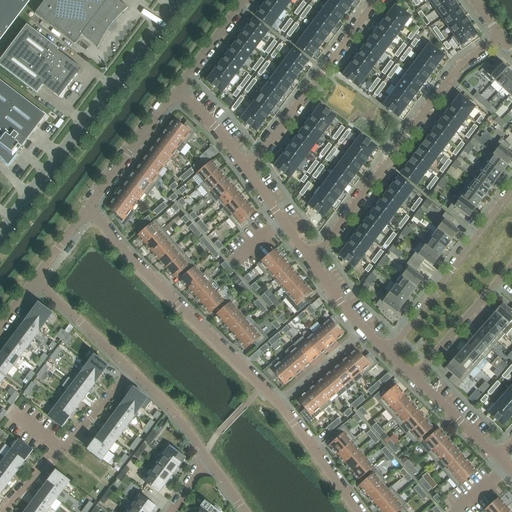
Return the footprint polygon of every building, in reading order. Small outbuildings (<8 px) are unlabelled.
[(0,0),(0,40),(30,0),(0,0)] [(45,0),(35,14),(75,44),(81,35),(97,47),(97,48),(98,48),(99,45),(103,37),(108,29),(110,31),(112,30),(114,29),(115,27),(114,25),(113,23),(114,22),(121,15),(128,8),(127,8),(116,0),(45,0)] [(284,10),(270,0),(267,0),(262,7),(277,19),(284,10)] [(290,2),(288,0),(270,0),(284,10),(290,2)] [(350,6),(342,0),(330,0),(328,3),(344,14),(350,6)] [(436,10),(450,0),(431,0),(430,1),(430,2),(436,10)] [(442,19),(458,8),(452,0),(450,0),(436,10),(442,19)] [(344,14),(328,3),(322,12),(337,23),(344,14)] [(410,17),(395,6),(388,15),(404,26),(410,17)] [(277,19),(262,7),(255,17),(271,28),(277,19)] [(448,28),(464,17),(458,8),(442,19),(448,28)] [(337,23),(322,12),(315,20),(331,32),(337,23)] [(404,26),(388,15),(382,23),(397,35),(404,26)] [(454,37),(470,25),(464,17),(448,28),(454,36),(454,37)] [(268,31),(253,20),(246,29),(261,40),(268,31)] [(331,32),(315,20),(309,29),(324,41),(331,32)] [(397,35),(382,23),(375,32),(391,44),(397,35)] [(27,25),(0,60),(0,65),(37,94),(43,86),(59,98),(77,75),(81,69),(75,65),(57,51),(59,49),(27,25)] [(458,48),(477,35),(470,25),(454,37),(454,36),(451,38),(458,48)] [(261,40),(246,29),(239,38),(255,49),(261,40)] [(324,41),(309,29),(302,38),(318,49),(324,41)] [(391,44),(375,32),(369,41),(384,52),(391,44)] [(255,49),(239,38),(233,46),(248,58),(255,49)] [(318,49),(302,38),(295,47),(311,58),(318,49)] [(384,52),(369,41),(362,49),(378,61),(384,52)] [(444,56),(429,44),(422,54),(437,65),(444,56)] [(248,58),(233,46),(226,55),(242,66),(248,58)] [(378,61),(362,49),(356,58),(371,70),(378,61)] [(309,61),(293,50),(286,59),(302,71),(309,61)] [(437,65),(422,54),(415,62),(431,74),(437,65)] [(242,66),(226,55),(220,63),(235,75),(242,66)] [(371,70),(356,58),(349,67),(365,78),(371,70)] [(302,71),(286,59),(280,68),(295,79),(302,71)] [(494,81),(507,68),(499,60),(492,67),(487,63),(479,72),(492,84),(495,82),(494,81)] [(431,74),(415,62),(409,71),(424,82),(431,74)] [(235,75),(220,63),(213,72),(229,84),(235,75)] [(365,78),(349,67),(342,76),(358,87),(365,78)] [(295,79),(280,68),(273,76),(289,88),(295,79)] [(502,89),(511,78),(511,72),(507,68),(494,81),(495,82),(502,89)] [(424,82),(409,71),(403,80),(418,91),(424,82)] [(229,84),(213,72),(207,81),(222,93),(229,84)] [(289,88),(273,76),(267,85),(282,97),(289,88)] [(510,96),(511,94),(511,78),(502,89),(510,96)] [(0,80),(0,155),(8,165),(16,155),(13,152),(15,149),(19,151),(46,116),(0,80)] [(418,91),(403,80),(396,88),(411,100),(418,91)] [(282,97),(267,85),(260,94),(276,105),(282,97)] [(411,100),(396,88),(390,97),(405,108),(411,100)] [(276,105),(260,94),(254,102),(269,114),(276,105)] [(228,96),(224,102),(230,106),(234,100),(228,96)] [(475,107),(459,96),(453,105),(468,116),(475,107)] [(405,108),(390,97),(383,106),(398,117),(405,108)] [(269,114),(254,102),(247,111),(263,122),(269,114)] [(496,111),(488,104),(484,108),(492,115),(496,111)] [(468,116),(453,105),(446,113),(461,125),(468,116)] [(336,117),(320,106),(313,115),(329,126),(336,117)] [(263,122),(247,111),(241,120),(256,132),(263,122)] [(461,125),(446,113),(440,122),(455,134),(461,125)] [(329,126),(313,115),(307,123),(322,135),(329,126)] [(497,125),(503,119),(499,116),(494,121),(497,125)] [(501,128),(506,123),(503,119),(497,125),(501,128)] [(186,144),(196,131),(187,123),(183,127),(174,120),(167,129),(186,144)] [(455,134),(440,122),(433,131),(448,142),(455,134)] [(322,135),(307,123),(300,132),(316,143),(322,135)] [(186,144),(167,129),(160,138),(180,153),(186,144)] [(448,142),(433,131),(427,139),(442,151),(448,142)] [(316,143),(300,132),(294,141),(309,152),(316,143)] [(376,147),(361,136),(354,145),(369,156),(376,147)] [(180,153),(160,138),(154,147),(170,159),(176,151),(179,153),(180,153)] [(442,151),(427,139),(420,148),(436,159),(442,151)] [(511,160),(511,154),(507,151),(510,146),(501,139),(497,144),(500,146),(493,154),(493,155),(508,166),(511,160)] [(309,152),(294,141),(287,149),(303,161),(309,152)] [(369,156),(354,145),(347,153),(363,165),(369,156)] [(170,159),(154,147),(147,155),(164,168),(170,159)] [(436,159),(420,148),(414,157),(429,168),(436,159)] [(303,161),(287,149),(281,158),(296,169),(303,161)] [(508,166),(493,155),(493,154),(490,152),(484,161),(501,174),(508,166)] [(363,165),(347,153),(341,162),(356,174),(363,165)] [(209,160),(203,154),(199,158),(205,164),(209,160)] [(164,168),(147,155),(141,164),(160,179),(161,178),(158,176),(164,168)] [(429,168),(414,157),(407,165),(423,177),(429,168)] [(296,169),(281,158),(274,167),(290,179),(296,169)] [(501,174),(484,161),(477,170),(480,172),(495,183),(501,174)] [(197,171),(202,166),(198,162),(193,167),(197,171)] [(201,186),(219,170),(212,162),(197,175),(204,183),(200,186),(201,186)] [(356,174),(341,162),(334,171),(350,182),(356,174)] [(160,179),(141,164),(134,173),(154,187),(160,179)] [(320,174),(325,168),(321,165),(316,171),(320,174)] [(423,177),(407,165),(400,174),(416,186),(423,177)] [(189,178),(194,173),(190,169),(185,174),(189,178)] [(208,194),(226,178),(219,170),(201,186),(208,194)] [(316,180),(320,174),(316,171),(312,177),(316,180)] [(350,182),(334,171),(328,179),(343,191),(350,182)] [(495,183),(480,172),(474,181),(488,192),(495,183)] [(154,187),(134,173),(128,181),(147,196),(154,187)] [(183,182),(189,178),(185,174),(180,178),(183,182)] [(215,203),(233,187),(226,178),(208,194),(215,203)] [(413,189),(398,178),(391,187),(406,198),(413,189)] [(343,191),(328,179),(321,188),(337,200),(343,191)] [(147,196),(128,181),(121,190),(138,202),(144,194),(147,196)] [(488,192),(474,181),(467,189),(482,200),(488,192)] [(173,191),(178,187),(174,183),(169,187),(173,191)] [(181,195),(187,191),(183,187),(178,191),(181,195)] [(222,211),(241,195),(233,187),(215,203),(216,203),(219,200),(225,208),(222,210),(222,211)] [(406,198),(391,187),(385,195),(400,207),(406,198)] [(482,200),(467,189),(465,187),(457,196),(460,198),(461,198),(475,209),(482,200)] [(337,200),(321,188),(315,197),(330,208),(337,200)] [(138,202),(121,190),(115,198),(134,213),(135,213),(132,210),(138,202)] [(173,202),(178,198),(174,194),(169,198),(173,202)] [(229,219),(248,203),(241,195),(222,211),(229,219)] [(400,207),(385,195),(378,204),(394,215),(400,207)] [(330,208),(315,197),(308,206),(323,217),(330,208)] [(123,229),(134,213),(115,198),(108,208),(118,215),(115,218),(123,229)] [(475,209),(461,198),(460,198),(454,207),(451,204),(447,210),(457,217),(461,212),(469,218),(475,209)] [(186,204),(183,201),(182,199),(177,202),(182,208),(186,204)] [(427,210),(432,203),(427,199),(422,206),(427,210)] [(162,212),(167,207),(164,203),(158,207),(162,212)] [(247,219),(255,212),(248,203),(229,219),(241,232),(251,224),(247,219)] [(180,210),(175,204),(171,208),(175,213),(180,210)] [(394,215),(378,204),(372,213),(387,224),(394,215)] [(157,216),(162,212),(158,207),(153,212),(157,216)] [(198,217),(193,212),(189,216),(194,221),(198,217)] [(387,224),(372,213),(365,221),(381,233),(387,224)] [(459,231),(451,225),(455,220),(445,213),(441,218),(444,220),(438,229),(452,239),(459,231)] [(190,221),(185,216),(181,219),(185,225),(190,221)] [(146,225),(151,221),(148,217),(142,221),(146,225)] [(205,226),(200,220),(196,224),(201,229),(205,226)] [(140,231),(146,225),(142,221),(136,226),(140,231)] [(144,245),(163,230),(155,221),(137,237),(144,245)] [(381,233),(365,221),(359,230),(374,241),(381,233)] [(197,229),(192,224),(188,228),(192,233),(197,229)] [(209,231),(205,226),(201,229),(205,234),(209,231)] [(201,234),(197,229),(192,233),(197,238),(201,234)] [(452,239),(438,229),(432,237),(432,238),(446,248),(452,239)] [(151,254),(170,238),(163,230),(144,245),(151,254)] [(374,241),(359,230),(352,239),(368,250),(374,241)] [(446,248),(432,238),(432,237),(428,235),(422,244),(424,246),(425,246),(439,257),(446,248)] [(215,250),(203,237),(199,241),(211,254),(215,250)] [(158,262),(177,246),(170,238),(151,254),(158,262)] [(368,250),(352,239),(346,247),(361,259),(368,250)] [(223,247),(218,241),(214,244),(219,251),(223,247)] [(165,270),(184,254),(177,246),(158,262),(165,270)] [(439,257),(425,246),(424,246),(418,255),(415,253),(411,259),(420,266),(424,260),(432,266),(439,257)] [(361,259),(346,247),(339,256),(354,268),(361,259)] [(219,256),(215,250),(211,254),(215,259),(219,256)] [(265,274),(283,258),(276,250),(257,266),(265,274)] [(195,267),(184,254),(165,270),(173,279),(176,276),(180,281),(195,267)] [(275,280),(290,267),(283,258),(265,274),(265,275),(268,272),(275,280)] [(423,278),(415,272),(420,266),(411,259),(399,274),(402,276),(417,287),(423,278)] [(229,267),(225,262),(221,266),(225,271),(229,267)] [(187,289),(206,273),(205,273),(202,275),(195,267),(180,281),(187,289)] [(234,272),(229,267),(225,271),(230,276),(234,272)] [(282,288),(297,275),(290,267),(275,280),(282,288)] [(194,297),(213,281),(206,273),(187,289),(194,297)] [(252,280),(247,275),(243,278),(248,284),(252,280)] [(289,296),(304,283),(297,275),(282,288),(289,296)] [(417,287),(402,276),(395,285),(410,296),(417,287)] [(201,305),(220,290),(219,289),(216,292),(210,285),(213,282),(213,281),(194,297),(201,305)] [(247,288),(242,282),(238,286),(243,292),(247,288)] [(259,289),(254,283),(250,287),(255,292),(259,289)] [(303,299),(312,292),(304,283),(289,296),(286,299),(297,313),(307,304),(303,299)] [(410,296),(395,285),(389,293),(389,294),(404,305),(410,296)] [(252,294),(247,288),(243,292),(248,297),(252,294)] [(221,311),(231,303),(220,290),(201,305),(209,314),(217,307),(221,311)] [(404,305),(389,294),(389,293),(386,291),(376,306),(385,313),(389,308),(397,314),(404,305)] [(269,300),(264,294),(260,298),(264,303),(269,300)] [(315,311),(323,304),(318,299),(306,310),(311,316),(315,312),(315,311)] [(262,305),(257,300),(253,304),(258,309),(262,305)] [(273,305),(269,300),(264,303),(269,308),(273,305)] [(223,325),(238,311),(231,303),(221,311),(216,316),(223,325)] [(511,307),(510,310),(503,303),(495,312),(509,324),(511,320),(511,307)] [(52,314),(38,304),(35,308),(31,312),(45,323),(48,319),(52,314)] [(267,310),(262,305),(258,309),(262,314),(267,310)] [(230,333),(246,319),(238,311),(223,325),(230,333)] [(45,323),(31,312),(25,321),(39,332),(45,323)] [(301,321),(307,316),(303,312),(298,316),(301,321)] [(509,324),(495,312),(488,320),(502,332),(509,324)] [(287,321),(282,315),(278,319),(283,325),(287,321)] [(296,325),(301,321),(298,316),(292,321),(296,325)] [(343,335),(335,326),(338,323),(333,317),(321,327),(334,343),(343,335)] [(237,341),(256,325),(255,324),(252,327),(246,319),(230,333),(237,341)] [(502,332),(488,320),(481,328),(498,342),(505,334),(502,332)] [(39,332),(25,321),(18,330),(32,340),(39,332)] [(281,327),(275,321),(271,324),(276,331),(281,327)] [(267,338),(256,325),(237,341),(245,350),(253,342),(257,347),(267,338)] [(285,335),(290,330),(287,326),(281,331),(285,335)] [(334,343),(321,327),(313,334),(326,350),(334,343)] [(498,342),(481,328),(474,336),(491,350),(498,342)] [(32,340),(18,330),(12,339),(26,349),(32,340)] [(277,342),(282,337),(278,333),(273,338),(277,342)] [(326,350),(313,334),(305,341),(303,338),(302,338),(318,357),(326,350)] [(67,344),(71,338),(68,335),(65,338),(63,341),(67,344)] [(491,350),(474,336),(467,344),(483,359),(484,358),(485,359),(491,352),(490,351),(491,350)] [(271,346),(277,342),(273,338),(268,342),(271,346)] [(318,357),(302,338),(294,345),(310,364),(318,357)] [(420,348),(425,342),(421,338),(416,344),(420,348)] [(26,349),(12,339),(5,347),(19,358),(26,349)] [(483,359),(467,344),(460,352),(476,367),(483,359)] [(262,354),(269,349),(265,345),(259,350),(262,354)] [(310,364),(294,345),(286,352),(302,371),(310,364)] [(19,358),(5,347),(0,354),(0,357),(13,367),(19,358)] [(377,364),(369,355),(364,359),(356,350),(348,357),(363,376),(377,364)] [(302,371),(286,352),(285,353),(288,356),(281,362),(278,359),(293,378),(302,371)] [(476,367),(460,352),(453,360),(469,375),(476,367)] [(108,366),(94,356),(90,361),(90,360),(87,365),(101,375),(105,370),(108,366)] [(13,367),(0,357),(0,370),(6,375),(13,367)] [(363,376),(348,357),(340,364),(355,383),(363,376)] [(293,378),(278,359),(263,372),(272,381),(277,376),(285,385),(293,378)] [(469,375),(453,360),(445,369),(452,376),(448,380),(457,389),(469,375)] [(355,383),(340,364),(331,372),(347,390),(355,383)] [(101,375),(87,365),(81,373),(95,384),(101,375)] [(347,390),(331,372),(323,379),(336,394),(344,388),(346,391),(347,390)] [(95,384),(81,373),(74,382),(88,393),(95,384)] [(376,391),(391,378),(387,373),(378,381),(372,387),(376,391)] [(336,394),(323,379),(315,386),(328,400),(331,404),(329,401),(336,394)] [(88,393),(74,382),(68,391),(82,401),(88,393)] [(494,391),(500,384),(497,382),(491,388),(494,391)] [(328,400),(315,386),(307,393),(313,400),(322,411),(331,404),(328,400)] [(386,410),(404,394),(397,386),(378,401),(386,410)] [(371,395),(376,391),(372,387),(367,391),(371,395)] [(34,393),(32,391),(28,388),(24,393),(27,396),(28,395),(30,397),(33,395),(34,393)] [(151,402),(133,388),(130,392),(126,398),(141,408),(144,411),(151,402)] [(511,391),(509,389),(502,398),(511,406),(511,391)] [(82,401),(68,391),(61,399),(75,410),(82,401)] [(322,411),(313,400),(307,393),(298,400),(306,409),(300,414),(309,423),(322,411)] [(393,418),(411,402),(404,394),(386,410),(393,418)] [(483,404),(488,398),(485,395),(480,401),(483,404)] [(360,405),(365,400),(361,396),(356,401),(360,405)] [(141,408),(126,398),(120,406),(134,417),(141,408)] [(511,415),(511,406),(502,398),(495,406),(509,418),(511,415)] [(75,410),(61,399),(55,408),(69,418),(75,410)] [(354,410),(360,405),(356,401),(351,405),(354,410)] [(400,426),(418,411),(411,402),(393,418),(400,426)] [(134,417),(120,406),(114,415),(128,425),(134,417)] [(509,418),(495,406),(488,413),(503,426),(509,418)] [(367,413),(362,407),(357,411),(363,417),(367,413)] [(69,418),(55,408),(48,417),(62,428),(69,418)] [(347,418),(352,413),(349,409),(343,414),(347,418)] [(407,435),(425,419),(418,411),(400,426),(407,435)] [(361,420),(356,414),(352,418),(357,424),(361,420)] [(128,425),(114,415),(107,423),(121,434),(128,425)] [(336,428),(341,423),(338,419),(332,423),(336,428)] [(427,432),(433,428),(425,419),(407,435),(414,443),(417,441),(427,432)] [(121,434),(107,423),(101,432),(115,442),(121,434)] [(330,433),(336,428),(332,423),(326,428),(330,433)] [(380,429),(376,424),(372,427),(376,433),(380,429)] [(336,455),(355,439),(343,426),(333,434),(337,439),(329,446),(336,455)] [(385,434),(380,429),(376,433),(381,438),(385,434)] [(431,437),(427,432),(417,441),(428,454),(447,438),(439,429),(431,437)] [(153,440),(157,435),(152,431),(148,436),(153,440)] [(375,436),(370,431),(366,434),(371,439),(375,436)] [(115,442),(101,432),(94,441),(108,451),(115,442)] [(150,445),(153,440),(148,436),(144,441),(150,445)] [(379,441),(375,436),(371,439),(375,445),(379,441)] [(435,462),(454,446),(447,438),(428,454),(435,462)] [(343,463),(359,450),(352,442),(355,440),(355,439),(336,455),(343,463)] [(32,451),(18,440),(11,450),(26,460),(32,451)] [(394,445),(390,440),(386,444),(390,449),(394,445)] [(108,451),(94,441),(87,450),(101,460),(108,451)] [(142,453),(147,447),(143,444),(138,450),(142,453)] [(186,458),(177,451),(178,449),(172,445),(171,447),(167,444),(161,453),(179,467),(186,458)] [(399,451),(394,445),(390,449),(395,454),(399,451)] [(442,470),(461,454),(454,446),(435,462),(442,470)] [(390,453),(385,447),(381,451),(385,457),(390,453)] [(26,460),(11,450),(5,458),(19,469),(26,460)] [(138,459),(142,453),(138,450),(134,456),(138,459)] [(350,471),(366,458),(359,450),(343,463),(350,471)] [(179,467),(161,453),(160,454),(162,456),(156,464),(172,476),(179,467)] [(395,459),(390,453),(385,457),(390,462),(395,459)] [(449,478),(468,462),(461,454),(442,470),(449,478)] [(19,469),(5,458),(0,464),(0,467),(13,477),(19,469)] [(358,480),(373,467),(366,458),(350,471),(358,480)] [(413,466),(408,461),(404,464),(408,470),(413,466)] [(457,487),(475,471),(468,462),(449,478),(457,487)] [(172,476),(156,464),(150,472),(148,470),(148,471),(166,484),(172,476)] [(418,472),(413,467),(413,466),(408,470),(413,476),(418,472)] [(13,477),(0,467),(0,481),(6,486),(13,477)] [(125,476),(130,470),(126,467),(121,473),(125,476)] [(408,474),(403,469),(399,472),(403,477),(408,474)] [(69,482),(55,471),(48,480),(62,491),(69,482)] [(166,484),(148,471),(141,480),(159,494),(166,484)] [(366,496),(384,480),(377,471),(358,487),(366,496)] [(121,482),(125,476),(121,473),(117,479),(121,482)] [(412,479),(408,474),(403,477),(408,483),(412,479)] [(427,483),(423,478),(418,482),(423,487),(427,483)] [(62,491),(48,480),(42,489),(56,499),(62,491)] [(373,504),(391,488),(391,487),(388,490),(382,483),(385,480),(384,480),(366,496),(373,504)] [(432,489),(427,483),(423,487),(427,492),(432,489)] [(422,491),(417,485),(413,489),(418,495),(422,491)] [(379,511),(398,496),(391,488),(373,504),(379,511)] [(56,499),(42,489),(36,497),(50,508),(56,499)] [(108,499),(113,493),(109,490),(104,496),(108,499)] [(427,497),(422,491),(418,495),(423,500),(427,497)] [(152,511),(156,507),(138,493),(132,502),(144,511),(152,511)] [(441,500),(437,495),(433,498),(437,504),(441,500)] [(104,505),(108,499),(104,496),(100,502),(104,505)] [(397,511),(403,507),(406,505),(398,496),(379,511),(397,511)] [(46,511),(50,508),(36,497),(29,506),(36,511),(46,511)] [(500,511),(506,507),(499,498),(482,511),(500,511)] [(219,511),(221,510),(215,506),(214,508),(204,501),(198,510),(200,511),(219,511)] [(144,511),(132,502),(125,511),(126,511),(144,511)]
